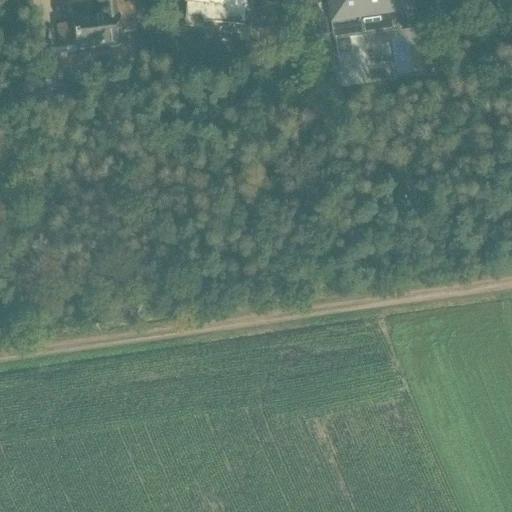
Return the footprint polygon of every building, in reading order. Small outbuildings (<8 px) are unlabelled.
[(120,38),(135,37),(131,2),(116,4),(115,0),(51,0),(52,1),(61,0),(93,0),(95,11),(98,11),(100,22),(71,26),(71,29),(55,31),(58,53),(74,51),(75,56),(122,50),(120,38)] [(205,27),(242,30),(244,0),(185,0),(184,9),(185,9),(183,31),(205,33),(205,27)] [(326,0),(333,45),(414,34),(408,0),(326,0)] [(314,43),(327,41),(324,25),(312,27),(314,43)] [(36,81),(56,79),(53,53),(33,56),(36,81)]
